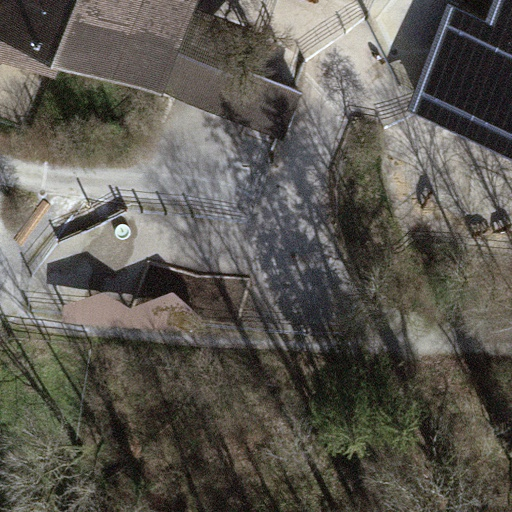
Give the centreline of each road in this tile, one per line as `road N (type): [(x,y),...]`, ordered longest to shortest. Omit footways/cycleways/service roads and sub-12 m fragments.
road 1 (track): [(421,0),(339,113),(306,193),(329,290),(420,335),(511,336)]
road 2 (track): [(306,193),(70,193),(0,172)]
